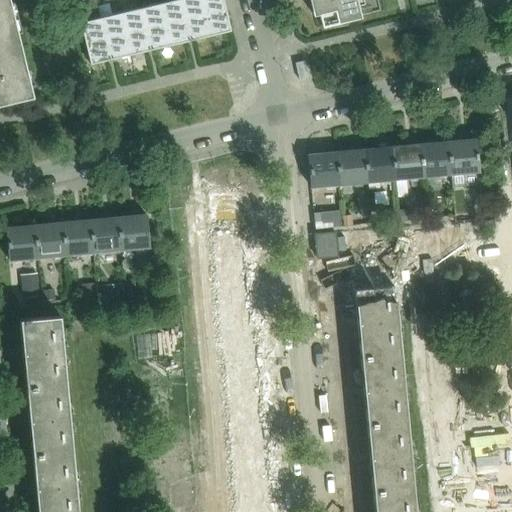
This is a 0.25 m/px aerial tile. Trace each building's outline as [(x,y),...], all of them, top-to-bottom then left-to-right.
[(0,0),(0,28),(15,25),(9,0),(0,0)] [(177,0),(157,5),(167,47),(187,42),(177,0)] [(198,0),(177,0),(187,42),(207,37),(198,0)] [(220,0),(198,0),(207,37),(228,32),(220,0)] [(313,0),(320,26),(359,17),(355,0),(313,0)] [(157,5),(138,10),(147,52),(167,47),(157,5)] [(138,10),(118,15),(128,57),(147,52),(138,10)] [(118,15),(98,20),(108,62),(128,57),(118,15)] [(98,20),(77,25),(87,67),(108,62),(98,20)] [(0,103),(32,95),(15,25),(0,28),(0,103)] [(474,138),(446,140),(449,173),(451,187),(479,184),(474,138)] [(446,140),(419,143),(422,176),(449,173),(446,140)] [(419,143),(391,146),(394,178),(422,176),(419,143)] [(391,146),(364,148),(367,181),(394,178),(391,146)] [(364,148),(336,151),(339,184),(367,181),(364,148)] [(336,151),(308,153),(311,186),(339,184),(336,151)] [(244,182),(193,187),(195,215),(202,215),(224,459),(217,460),(221,507),(273,503),(244,182)] [(408,210),(396,211),(397,223),(409,221),(408,210)] [(313,214),(315,230),(341,227),(340,211),(313,214)] [(117,217),(120,250),(149,247),(146,215),(117,217)] [(351,215),(342,216),(343,226),(352,226),(351,215)] [(92,252),(120,250),(117,217),(89,220),(92,252)] [(440,235),(437,219),(380,229),(383,245),(440,235)] [(89,220),(61,222),(64,255),(92,252),(89,220)] [(36,258),(64,255),(61,222),(33,225),(36,258)] [(5,228),(8,260),(36,258),(33,225),(5,228)] [(334,232),(315,233),(317,257),(337,255),(336,253),(334,232)] [(403,268),(351,273),(373,511),(419,511),(401,316),(408,315),(403,268)] [(37,274),(20,275),(22,298),(39,297),(37,274)] [(133,280),(125,280),(126,292),(134,292),(133,280)] [(94,284),(80,285),(82,299),(95,298),(94,284)] [(52,290),(43,291),(44,301),(53,300),(52,290)] [(59,315),(19,318),(25,386),(65,382),(59,315)] [(72,450),(65,382),(25,386),(31,453),(72,450)] [(77,511),(72,450),(31,453),(36,511),(77,511)] [(511,463),(480,465),(482,511),(504,511),(504,505),(490,505),(489,487),(511,485),(511,463)]
